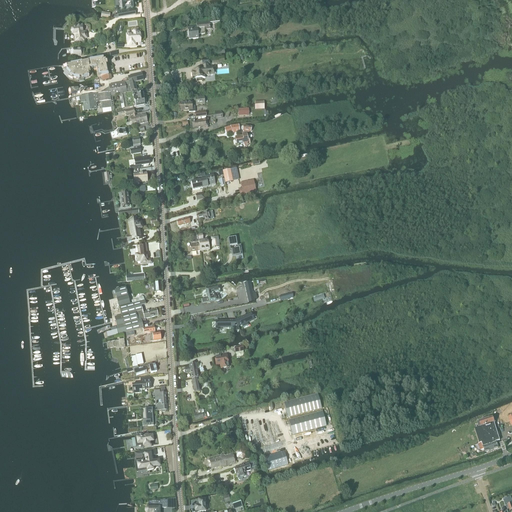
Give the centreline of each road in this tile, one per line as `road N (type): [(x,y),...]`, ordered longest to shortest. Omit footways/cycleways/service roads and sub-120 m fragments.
road 1 (tertiary): [(181,511),(146,0)]
road 2 (unclassified): [(345,511),(475,469)]
